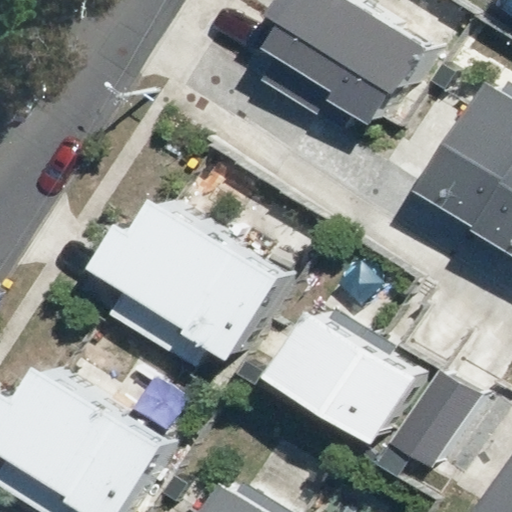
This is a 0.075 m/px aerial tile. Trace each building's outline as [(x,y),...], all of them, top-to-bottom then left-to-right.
[(293,0),(267,45),(400,122),(442,50),(355,0),(293,0)] [(426,171),(511,224),(511,77),(491,65),(426,171)] [(272,161),(231,137),(188,209),(229,233),(272,161)] [(100,273),(234,363),(278,299),(144,209),(100,273)] [(325,314),(282,380),(404,460),(447,395),(325,314)] [(0,410),(0,482),(45,511),(120,511),(166,443),(35,358),(0,410)] [(202,511),(285,511),(227,474),(202,511)]
